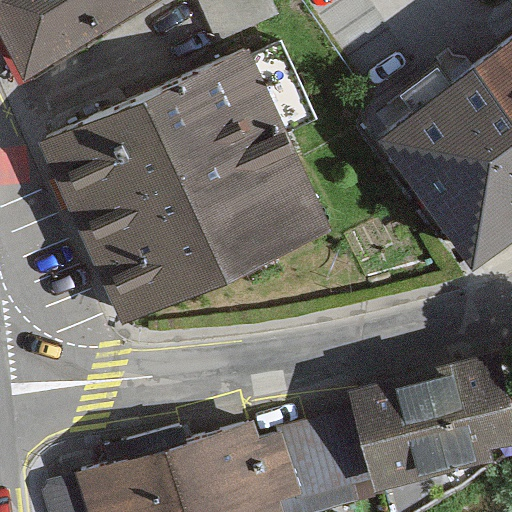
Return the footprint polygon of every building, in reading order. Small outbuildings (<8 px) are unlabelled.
[(0,0),(0,15),(40,82),(179,0),(0,0)] [(511,21),(476,49),(511,98),(511,21)] [(511,217),(511,98),(476,49),(380,118),(473,246),(511,217)] [(255,53),(49,146),(130,327),(337,234),(255,53)] [(511,395),(499,342),(349,380),(375,483),(493,453),(489,438),(511,432),(511,395)] [(353,511),(358,511),(330,414),(84,484),(92,511),(353,511)]
